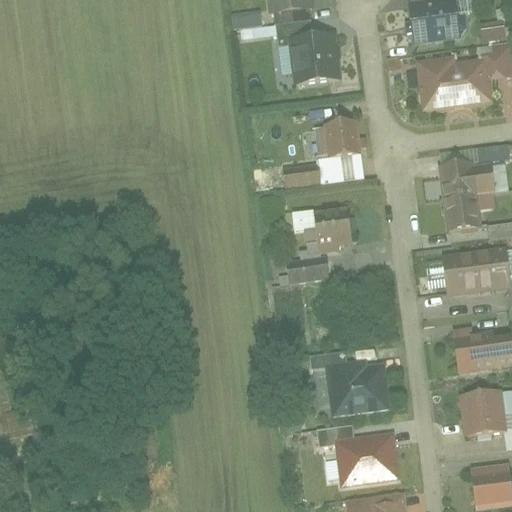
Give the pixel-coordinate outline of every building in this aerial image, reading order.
[(312,0),(266,0),(270,18),(314,12),(312,0)] [(457,3),(409,9),(415,50),(462,44),(457,3)] [(234,18),(235,42),(274,39),(273,29),(260,30),(259,16),(234,18)] [(505,42),(505,30),(479,30),(479,42),(505,42)] [(342,83),(335,39),(289,46),(295,90),(342,83)] [(457,60),(415,66),(423,120),(496,110),(492,88),(511,84),(511,50),(511,47),(478,52),(480,65),(458,68),(457,60)] [(367,182),(359,126),(314,132),(319,168),(281,173),(283,194),(367,182)] [(445,203),(475,200),(495,197),(491,166),(511,163),(511,148),(439,158),(445,203)] [(450,236),(479,232),(475,200),(445,203),(450,236)] [(323,253),(355,248),(349,213),(316,217),(323,253)] [(511,226),(487,228),(488,242),(511,240),(511,226)] [(509,290),(505,255),(445,263),(450,298),(509,290)] [(471,334),(455,336),(461,377),(511,369),(511,343),(494,346),(492,336),(471,339),(471,334)] [(333,420),(393,412),(386,358),(326,366),(333,420)] [(466,438),(509,434),(505,394),(462,398),(466,438)] [(397,482),(392,440),(338,447),(343,489),(397,482)] [(323,464),(327,485),(338,483),(334,462),(323,464)] [(511,473),(472,479),(476,511),(488,511),(511,509),(511,473)] [(406,511),(405,496),(348,503),(348,511),(406,511)]
